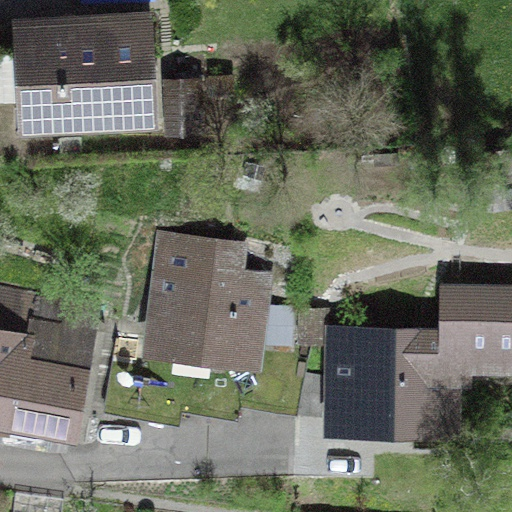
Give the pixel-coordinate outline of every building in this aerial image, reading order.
[(15,9),(19,125),(163,119),(159,3),(15,9)] [(162,228),(146,350),(265,366),(282,244),(162,228)] [(392,322),(391,414),(475,415),(476,368),(511,368),(511,287),(443,287),(442,323),(392,322)] [(329,312),(306,311),(305,346),(328,347),(329,312)] [(0,423),(77,438),(94,349),(0,330),(0,423)]
